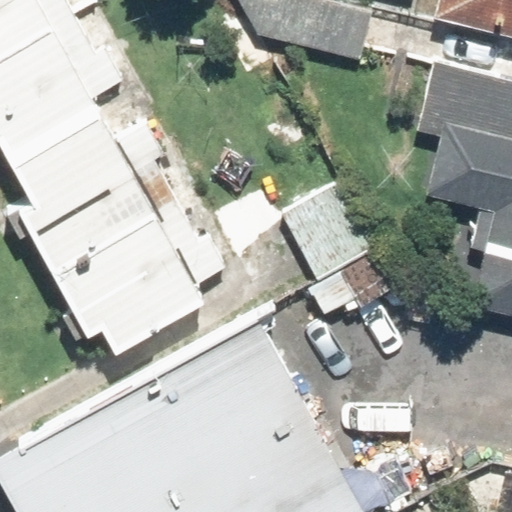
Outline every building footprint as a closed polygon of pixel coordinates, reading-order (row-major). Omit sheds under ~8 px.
[(203,290),(47,0),(0,0),(0,126),(35,192),(19,200),(85,322),(101,313),(114,338),(203,290)] [(370,53),(383,1),(380,0),(250,0),(261,27),(370,53)] [(511,0),(452,0),(451,7),(511,22),(511,0)] [(496,203),(476,283),(511,292),(511,71),(443,55),(427,119),(443,123),(428,186),(496,203)] [(328,187),(285,212),(319,273),(363,249),(328,187)] [(358,511),(252,314),(0,448),(0,463),(26,511),(358,511)] [(406,446),(367,467),(390,511),(429,490),(406,446)]
